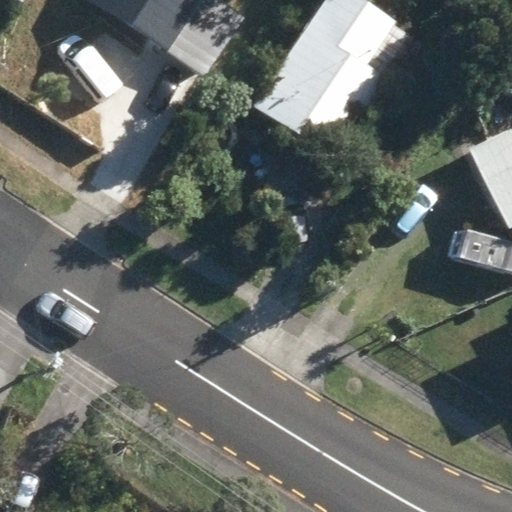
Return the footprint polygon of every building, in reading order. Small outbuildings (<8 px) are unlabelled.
[(76,0),(74,4),(193,82),(234,21),(208,5),(211,0),(76,0)] [(311,0),(311,1),(233,124),(314,175),(321,165),(329,171),(370,105),(380,91),(357,75),(386,31),(336,0),(311,0)] [(440,0),(432,13),(467,34),(488,0),(440,0)] [(511,229),(511,141),(506,144),(503,136),(459,157),(496,237),(511,229)] [(353,274),(427,322),(464,265),(391,218),(353,274)]
